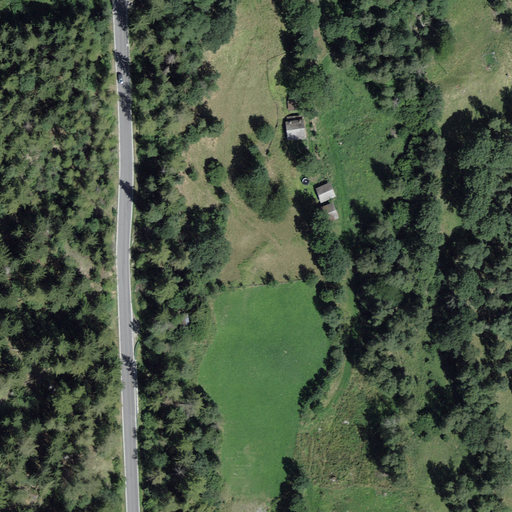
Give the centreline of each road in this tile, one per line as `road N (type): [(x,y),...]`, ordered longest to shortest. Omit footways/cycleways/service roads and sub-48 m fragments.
road 1 (track): [(329,0),(331,140),(361,274),(362,326),(333,409),(313,511)]
road 2 (tertiary): [(120,0),(133,511)]
